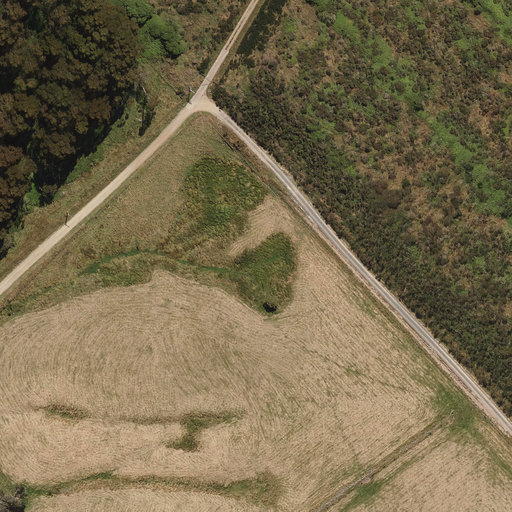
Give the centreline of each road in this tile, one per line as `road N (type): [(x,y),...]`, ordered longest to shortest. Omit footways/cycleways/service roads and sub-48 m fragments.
road 1 (track): [(197,102),(311,206),(511,423)]
road 2 (track): [(259,0),(172,135),(0,292)]
